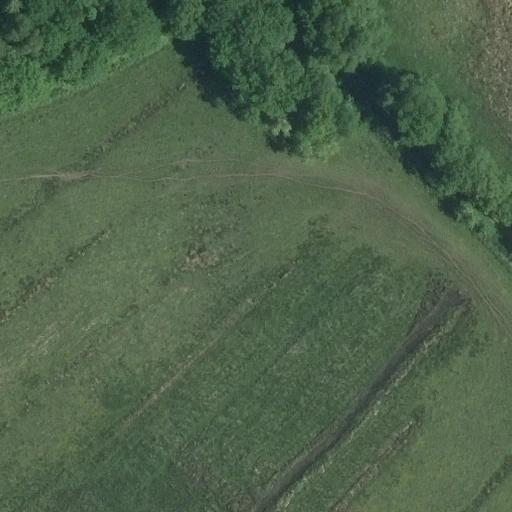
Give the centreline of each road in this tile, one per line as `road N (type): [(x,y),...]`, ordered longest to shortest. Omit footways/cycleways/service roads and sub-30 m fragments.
road 1 (track): [(282,0),(511,244)]
road 2 (track): [(0,67),(155,0)]
